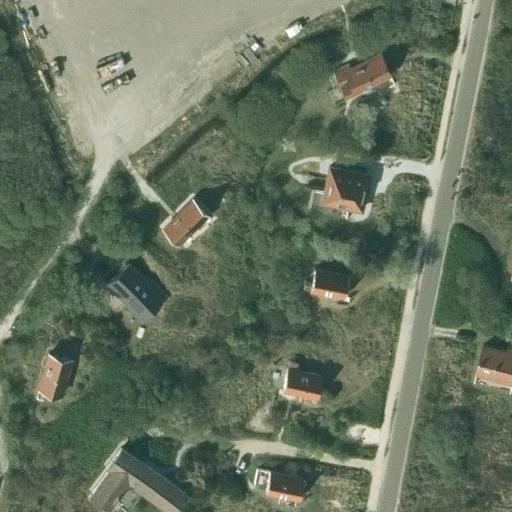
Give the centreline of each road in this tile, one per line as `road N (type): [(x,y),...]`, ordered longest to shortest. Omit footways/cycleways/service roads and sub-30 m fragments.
road 1 (unclassified): [(384,511),(482,0)]
road 2 (residential): [(0,327),(64,233),(103,157),(97,114),(48,0)]
